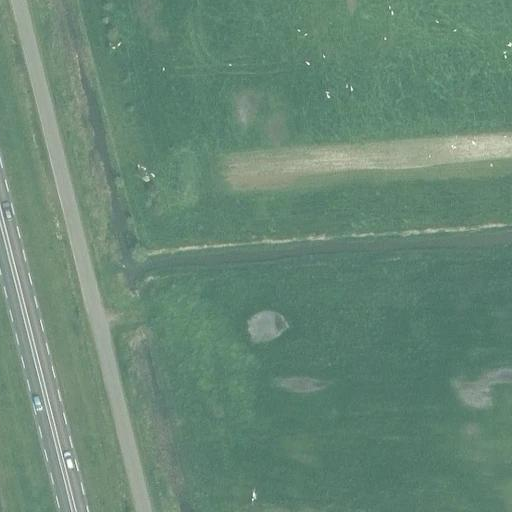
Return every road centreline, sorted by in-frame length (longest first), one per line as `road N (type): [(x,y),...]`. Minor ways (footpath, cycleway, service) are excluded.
road 1 (unclassified): [(143,511),(18,0)]
road 2 (primary): [(0,208),(76,511)]
